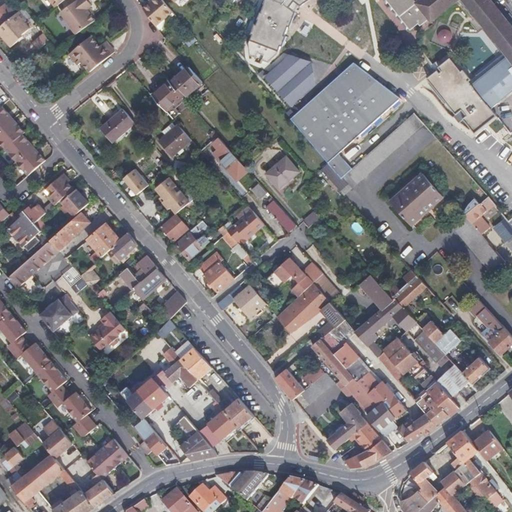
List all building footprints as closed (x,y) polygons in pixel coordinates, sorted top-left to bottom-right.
[(77,34),(96,20),(91,14),(87,9),(90,8),(92,6),(88,0),(77,0),(71,5),(61,12),(77,34)] [(165,19),(173,12),(162,0),(149,0),(149,1),(151,2),(144,9),(156,26),(165,19)] [(249,0),(228,0),(243,13),(252,3),(249,0)] [(291,27),(296,12),(290,7),(295,1),(302,6),(309,0),(265,0),(264,3),(265,4),(262,13),(261,12),(258,19),(259,20),(257,25),(255,24),(252,34),(253,35),(251,40),(279,51),(281,46),(283,46),(287,37),(285,36),(289,26),(291,27)] [(511,26),(491,0),(385,0),(411,30),(419,24),(420,26),(425,22),(421,17),(425,14),(429,19),(432,22),(458,0),(463,0),(509,57),(473,86),(451,58),(429,79),(451,108),(457,115),(463,110),(469,116),(464,119),(476,132),(497,117),(492,109),(511,91),(511,26)] [(30,20),(32,18),(24,7),(22,9),(30,20)] [(0,33),(11,47),(19,40),(18,39),(23,35),(30,29),(24,22),(26,20),(19,12),(0,27),(0,33)] [(425,22),(429,19),(425,14),(421,17),(425,22)] [(353,35),(362,23),(352,16),(343,27),(353,35)] [(168,23),(165,19),(156,26),(159,30),(168,23)] [(445,29),(438,35),(448,44),(454,37),(445,29)] [(33,43),(39,49),(50,40),(44,33),(33,43)] [(90,72),(115,52),(107,41),(100,47),(98,49),(95,46),(98,44),(92,36),(70,54),(78,65),(82,62),(90,72)] [(327,56),(332,61),(343,51),(338,46),(327,56)] [(297,101),(309,90),(305,69),(285,63),(281,66),(291,69),(297,101)] [(329,163),(342,178),(347,174),(334,158),(339,153),(401,98),(354,63),(291,119),(329,163)] [(268,77),(292,105),(297,101),(291,69),(281,66),(268,77)] [(185,99),(203,83),(189,67),(171,83),(184,97),(185,99)] [(168,112),(184,97),(171,83),(169,81),(152,96),(167,112),(168,112)] [(176,109),(186,100),(185,99),(184,97),(168,112),(174,119),(180,113),(176,109)] [(0,107),(0,131),(14,119),(12,117),(10,118),(7,114),(9,113),(2,106),(0,107)] [(113,142),(128,129),(131,132),(138,126),(124,109),(101,129),(113,142)] [(344,195),(424,124),(414,113),(353,169),(347,174),(342,178),(329,163),(322,170),(344,195)] [(0,131),(0,141),(6,149),(23,134),(26,132),(19,125),(18,127),(15,123),(16,122),(14,119),(0,131)] [(163,131),(167,135),(177,127),(173,122),(163,131)] [(192,140),(179,125),(177,127),(167,135),(160,141),(173,157),(192,140)] [(6,149),(17,162),(35,147),(32,145),(31,146),(28,142),(29,141),(23,134),(6,149)] [(238,180),(249,171),(245,166),(220,139),(213,145),(218,150),(215,153),(238,180)] [(29,175),(41,165),(46,160),(40,153),(38,155),(35,151),(37,150),(35,147),(17,162),(29,175)] [(347,174),(353,169),(339,153),(334,158),(347,174)] [(300,172),(287,156),(266,174),(280,189),(300,172)] [(136,169),(123,179),(137,196),(150,185),(136,169)] [(444,197),(424,173),(391,202),(412,225),(444,197)] [(67,184),(71,180),(65,174),(61,177),(67,184)] [(57,205),(73,190),(67,184),(61,177),(44,192),(57,205)] [(164,199),(177,214),(189,203),(191,202),(185,195),(170,177),(158,187),(166,197),(164,199)] [(268,193),(259,183),(252,190),(261,199),(268,193)] [(90,203),(77,189),(63,202),(65,205),(76,216),(90,203)] [(488,212),(496,205),(489,197),(481,204),(475,199),(470,204),(464,213),(482,235),(489,228),(479,216),(486,210),(488,212)] [(49,213),(55,205),(50,201),(44,208),(49,213)] [(290,232),(297,225),(274,201),(267,207),(272,213),(270,215),(273,218),(275,216),(290,232)] [(0,214),(4,219),(10,215),(0,203),(0,214)] [(29,251),(41,241),(36,236),(33,232),(38,228),(35,224),(47,213),(39,204),(35,208),(33,210),(30,207),(22,213),(24,215),(9,229),(29,251)] [(72,219),(76,216),(65,205),(62,208),(72,219)] [(507,241),(511,236),(511,225),(509,222),(499,209),(488,218),(507,241)] [(247,240),(265,224),(253,210),(229,231),(229,232),(240,244),(246,239),(247,240)] [(309,227),(321,217),(315,210),(303,221),(309,227)] [(18,288),(91,222),(82,212),(51,241),(25,264),(9,278),(18,288)] [(493,274),(506,263),(482,235),(464,213),(451,224),(493,274)] [(189,229),(177,214),(162,227),(175,241),(189,229)] [(108,252),(121,240),(107,224),(89,239),(99,250),(90,257),(96,263),(108,252)] [(207,233),(199,224),(191,232),(191,233),(177,245),(190,260),(204,248),(204,247),(211,241),(205,235),(207,233)] [(220,229),(225,235),(229,232),(229,231),(224,226),(220,229)] [(36,236),(42,232),(38,228),(33,232),(36,236)] [(244,257),(249,254),(240,244),(229,232),(225,235),(223,237),(243,259),(244,257)] [(139,245),(129,233),(121,240),(108,252),(118,264),(122,260),(124,263),(133,255),(131,253),(139,245)] [(264,257),(271,247),(264,242),(257,252),(264,257)] [(289,253),(297,262),(304,256),(295,247),(289,253)] [(219,293),(235,279),(221,262),(224,260),(218,253),(200,268),(205,274),(204,275),(219,293)] [(251,265),(255,261),(249,254),(244,257),(251,265)] [(158,269),(159,268),(148,256),(133,269),(137,273),(135,275),(129,268),(121,275),(133,290),(135,289),(143,281),(158,269)] [(299,297),(314,283),(300,268),(295,268),(295,263),(290,258),(268,279),(275,287),(280,288),(293,276),(300,283),(293,290),(299,297)] [(5,273),(9,278),(25,264),(22,260),(5,273)] [(241,274),(249,267),(244,261),(236,268),(241,274)] [(96,263),(90,268),(92,271),(98,266),(96,263)] [(86,271),(80,264),(76,268),(82,275),(86,271)] [(380,283),(386,278),(379,270),(377,271),(372,265),(367,269),(372,275),(380,283)] [(71,297),(87,284),(74,267),(58,279),(71,297)] [(94,285),(100,279),(92,271),(90,268),(82,276),(91,287),(92,286),(94,285)] [(143,300),(167,279),(158,269),(143,281),(135,289),(143,300)] [(404,308),(428,287),(414,272),(412,270),(404,277),(409,283),(401,291),(396,285),(388,292),(394,300),(396,299),(404,308)] [(409,331),(418,323),(404,308),(396,299),(394,300),(388,292),(380,283),(372,275),(361,284),(383,309),(356,332),(368,346),(374,341),(378,338),(374,333),(394,316),(409,331)] [(346,320),(314,283),(299,297),(278,317),(292,332),(322,310),(332,322),(318,334),(322,339),(325,337),(337,327),(337,328),(346,320)] [(100,292),(94,285),(92,286),(91,287),(97,294),(100,292)] [(240,285),(218,304),(224,310),(229,306),(228,305),(234,299),(245,290),(240,285)] [(234,299),(251,318),(267,304),(251,285),(245,290),(234,299)] [(108,293),(104,289),(97,295),(101,299),(108,293)] [(179,292),(172,299),(181,309),(186,304),(188,302),(179,292)] [(55,332),(79,310),(66,295),(60,299),(41,315),(55,332)] [(511,345),(511,335),(478,298),(468,307),(477,317),(478,315),(489,328),(487,330),(506,351),(511,345)] [(0,321),(11,313),(0,299),(0,321)] [(170,320),(181,309),(172,299),(164,306),(167,309),(158,319),(164,326),(170,320)] [(144,303),(137,310),(141,313),(147,306),(144,303)] [(90,337),(101,350),(109,343),(110,344),(111,344),(113,342),(117,338),(118,338),(117,337),(126,329),(111,311),(101,320),(105,324),(99,329),(90,337)] [(13,353),(26,341),(21,336),(27,331),(11,313),(0,321),(0,326),(13,343),(8,347),(13,353)] [(437,343),(446,335),(428,316),(426,316),(418,323),(437,343)] [(176,326),(170,320),(164,326),(161,329),(167,335),(176,326)] [(348,338),(356,332),(346,320),(337,328),(337,327),(325,337),(330,342),(334,339),(340,345),(347,338),(348,338)] [(447,354),(470,333),(460,321),(446,335),(437,343),(447,354)] [(442,366),(451,358),(447,354),(437,343),(418,323),(409,331),(416,340),(438,363),(438,362),(442,366)] [(502,355),(506,351),(487,330),(483,334),(502,355)] [(417,378),(427,370),(400,339),(399,338),(385,351),(385,352),(405,374),(409,371),(413,375),(413,374),(417,378)] [(314,346),(347,385),(355,378),(336,355),(322,339),(314,346)] [(23,354),(38,373),(52,362),(36,343),(31,347),(26,341),(13,353),(17,358),(23,354)] [(384,353),(374,341),(368,346),(379,357),(384,353)] [(397,418),(408,410),(384,381),(380,384),(347,346),(336,355),(355,378),(380,406),(384,402),(397,418)] [(199,380),(213,368),(195,347),(181,360),(199,380)] [(398,380),(405,374),(385,352),(384,353),(379,357),(398,380)] [(492,368),(481,356),(464,372),(471,380),(475,384),(492,368)] [(199,380),(181,360),(166,372),(175,382),(181,376),(191,387),(194,385),(199,380)] [(53,402),(67,390),(62,385),(68,380),(52,362),(38,373),(54,392),(49,396),(53,402)] [(452,399),(471,380),(464,372),(456,364),(437,381),(452,399)] [(326,373),(319,365),(304,378),(311,386),(326,373)] [(0,380),(2,384),(10,378),(1,366),(0,366),(0,380)] [(306,390),(288,369),(277,378),(294,400),(302,393),(306,390)] [(166,390),(175,382),(166,372),(164,370),(155,378),(166,390)] [(336,382),(327,372),(326,373),(311,386),(306,390),(302,393),(310,404),(336,383),(336,382)] [(155,378),(128,401),(144,419),(162,403),(169,397),(171,396),(166,390),(155,378)] [(380,406),(355,378),(347,385),(342,389),(347,395),(352,391),(371,413),(368,415),(384,434),(384,433),(387,435),(398,427),(394,421),(397,418),(384,402),(380,406)] [(450,416),(460,408),(452,399),(437,381),(427,390),(428,392),(450,416)] [(222,398),(214,388),(209,392),(218,402),(222,398)] [(63,403),(79,422),(87,415),(92,411),(77,392),(72,396),(67,390),(53,402),(58,407),(63,403)] [(21,417),(0,391),(0,403),(16,421),(21,417)] [(438,425),(450,416),(428,392),(417,401),(424,410),(438,425)] [(304,397),(298,402),(305,411),(311,406),(304,397)] [(242,430),(249,423),(232,404),(229,406),(222,398),(218,402),(225,410),(239,427),(242,430)] [(256,417),(239,398),(232,404),(249,423),(256,417)] [(356,434),(369,423),(362,414),(362,413),(353,403),(341,413),(349,423),(328,440),(337,450),(352,437),(356,434)] [(225,410),(209,424),(223,440),(239,427),(225,410)] [(424,434),(438,425),(424,410),(421,412),(425,416),(416,423),(424,434)] [(76,424),(81,430),(92,421),(87,415),(79,422),(76,424)] [(194,437),(200,432),(186,416),(180,421),(177,425),(180,429),(184,425),(194,437)] [(418,438),(424,434),(416,423),(412,419),(405,424),(408,429),(410,428),(418,438)] [(55,458),(66,450),(73,444),(74,444),(62,429),(61,430),(53,420),(44,428),(51,438),(44,443),(53,454),(55,458)] [(158,455),(168,447),(145,420),(136,428),(146,440),(151,445),(150,445),(154,450),(158,455)] [(88,434),(97,426),(96,426),(92,421),(81,430),(86,436),(88,434)] [(26,448),(39,437),(36,435),(26,422),(17,430),(26,440),(22,443),(26,448)] [(394,452),(369,423),(356,434),(369,450),(365,452),(363,453),(362,451),(353,455),(354,458),(346,461),(351,469),(357,468),(365,467),(377,461),(394,452)] [(214,448),(223,440),(209,424),(200,432),(214,448)] [(410,442),(418,438),(410,428),(408,429),(405,424),(404,424),(399,428),(410,442)] [(26,440),(17,430),(10,436),(19,446),(22,443),(26,440)] [(474,443),(464,430),(457,436),(474,456),(470,459),(477,467),(487,459),(474,443)] [(503,447),(490,430),(474,443),(487,459),(487,460),(503,447)] [(193,460),(218,455),(214,448),(200,432),(194,437),(182,447),(193,460)] [(365,452),(369,450),(356,434),(352,437),(365,452)] [(489,498),(496,507),(504,500),(500,495),(488,481),(477,467),(470,459),(474,456),(457,436),(449,443),(460,457),(465,463),(477,477),(473,480),(489,498)] [(115,438),(101,450),(116,467),(123,461),(121,460),(125,457),(126,458),(129,456),(115,438)] [(314,438),(304,445),(311,456),(321,450),(314,438)] [(151,445),(146,440),(140,445),(148,454),(154,450),(150,445),(151,445)] [(18,463),(25,458),(16,447),(5,456),(14,467),(18,463)] [(101,450),(87,461),(99,474),(102,478),(105,476),(104,474),(107,471),(109,473),(116,467),(101,450)] [(89,511),(96,507),(86,494),(82,490),(55,458),(53,454),(35,469),(48,485),(61,474),(68,484),(73,485),(76,489),(79,492),(74,496),(65,503),(72,511),(89,511)] [(12,486),(23,477),(14,467),(5,456),(0,460),(13,475),(2,484),(8,490),(12,486)] [(447,487),(455,496),(468,485),(473,480),(477,477),(465,463),(460,457),(453,463),(458,469),(443,482),(447,487)] [(423,488),(433,499),(440,492),(432,483),(427,478),(435,472),(425,461),(411,473),(423,488)] [(26,475),(28,474),(18,463),(14,467),(23,477),(26,475)] [(40,492),(48,485),(35,469),(27,476),(40,492)] [(218,476),(233,488),(246,472),(233,472),(218,476)] [(269,474),(246,472),(233,488),(249,501),(270,475),(269,474)] [(432,483),(438,477),(435,472),(427,478),(432,483)] [(511,491),(497,473),(488,481),(500,495),(503,492),(509,500),(511,497),(511,491)] [(104,502),(115,494),(105,480),(104,481),(102,478),(99,474),(90,481),(95,488),(94,488),(104,502)] [(17,491),(31,509),(36,505),(34,503),(36,501),(33,497),(40,492),(27,476),(26,475),(23,477),(12,486),(17,491)] [(273,501),(264,511),(283,511),(289,505),(295,497),(307,481),(292,477),(273,501)] [(483,503),(489,498),(473,480),(468,485),(483,503)] [(320,485),(307,481),(295,497),(305,505),(308,501),(320,485)] [(0,505),(17,491),(12,486),(8,490),(2,484),(0,485),(0,505)] [(204,485),(192,497),(206,511),(213,511),(227,499),(216,487),(211,492),(204,485)] [(333,490),(320,485),(308,501),(318,509),(333,490)] [(432,511),(435,509),(439,511),(441,511),(444,507),(445,507),(455,496),(447,487),(440,492),(433,499),(421,511),(432,511)] [(96,507),(104,502),(94,488),(86,494),(96,507)] [(198,511),(178,488),(164,501),(172,511),(198,511)] [(403,508),(406,511),(421,511),(433,499),(423,488),(409,498),(404,500),(402,501),(403,508)] [(354,492),(351,499),(362,506),(366,499),(354,492)] [(343,493),(336,502),(345,509),(341,511),(371,511),(362,506),(351,499),(343,493)] [(264,511),(273,501),(266,495),(256,508),(261,511),(264,511)] [(448,511),(469,511),(455,496),(445,507),(444,507),(448,511)] [(65,503),(62,499),(52,507),(54,510),(65,503)] [(128,511),(141,511),(149,506),(145,500),(128,511)] [(55,511),(72,511),(65,503),(54,510),(55,511)]
